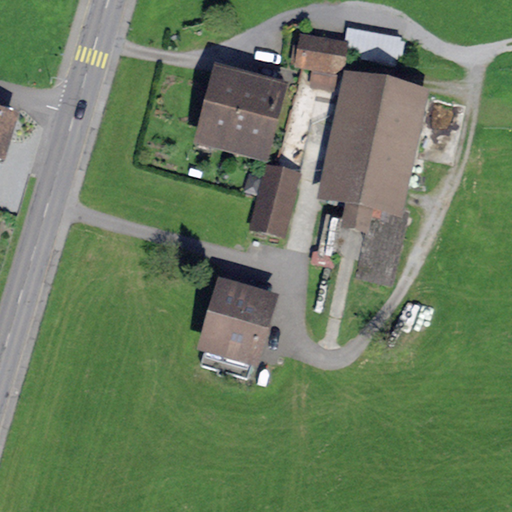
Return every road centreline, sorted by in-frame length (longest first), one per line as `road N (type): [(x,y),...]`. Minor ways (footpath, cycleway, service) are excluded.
road 1 (track): [(296,328),(322,357),(356,354),(424,251),(481,69),(511,48)]
road 2 (secondary): [(74,120),(0,361)]
road 3 (secondary): [(111,0),(74,120)]
